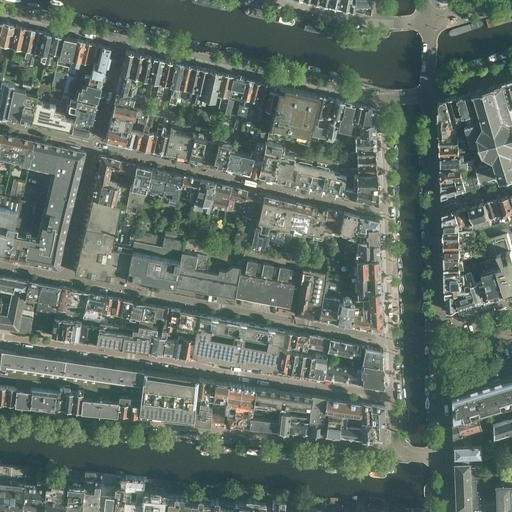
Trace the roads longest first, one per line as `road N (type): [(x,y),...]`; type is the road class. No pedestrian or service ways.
road 1 (residential): [(0,408),(395,452)]
road 2 (residential): [(392,396),(0,338)]
road 3 (residential): [(64,278),(389,340)]
road 4 (residential): [(383,213),(97,147)]
road 5 (residential): [(119,45),(377,98)]
road 6 (residential): [(64,278),(97,147)]
road 7 (residential): [(383,213),(389,340)]
road 8 (residential): [(395,452),(445,457),(440,384)]
road 9 (residential): [(0,14),(119,45)]
